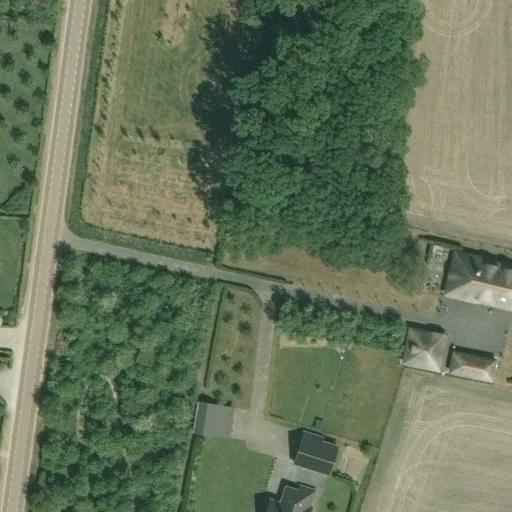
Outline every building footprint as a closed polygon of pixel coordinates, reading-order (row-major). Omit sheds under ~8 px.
[(511,266),(457,253),(448,293),(511,307),(511,266)] [(439,369),(446,335),(411,328),(404,362),(439,369)] [(451,371),(492,379),(496,360),(455,352),(451,371)] [(192,433),(211,437),(217,405),(198,402),(192,433)] [(321,441),(322,438),(305,432),(295,463),(329,474),(338,446),(321,441)] [(270,499),(266,511),(310,511),(312,508),(310,507),(315,491),(301,486),(299,491),(287,487),(281,503),(270,499)]
